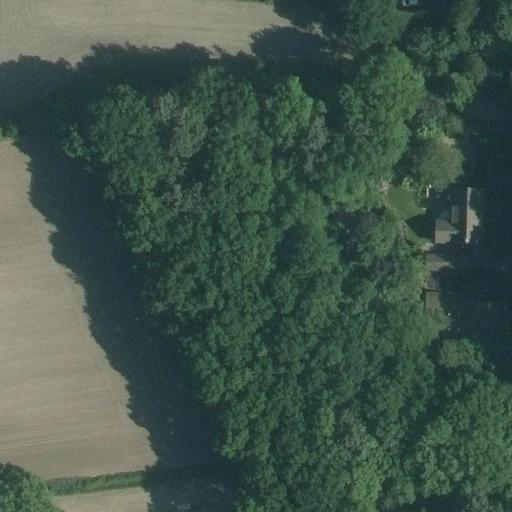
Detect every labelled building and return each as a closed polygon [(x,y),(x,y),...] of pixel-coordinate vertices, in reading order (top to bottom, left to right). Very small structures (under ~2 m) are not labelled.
[(466,109),(465,120),(505,121),(506,111),(508,111),(508,101),(464,98),(464,109),(466,109)] [(468,162),(468,135),(456,135),(456,162),(468,162)] [(434,150),(398,146),(396,158),(433,161),(434,150)] [(437,223),(436,244),(480,245),(480,223),(479,223),(479,215),(483,215),(483,193),(451,192),(451,212),(447,212),(444,214),(441,216),(439,220),(439,223),(437,223)] [(426,258),(426,272),(470,273),(470,259),(426,258)] [(439,310),(438,296),(430,296),(430,311),(439,310)]
